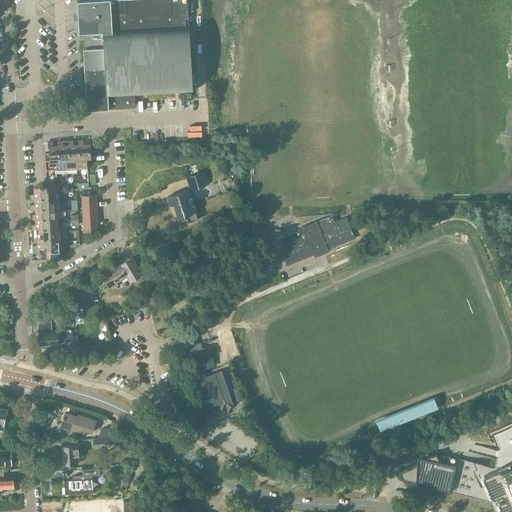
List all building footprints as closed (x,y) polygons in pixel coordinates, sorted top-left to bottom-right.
[(100,1),(77,2),(79,33),(82,33),(83,39),(87,111),(135,108),(135,102),(134,95),(192,92),(187,1),(186,0),(111,0),(110,0),(106,0),(100,1)] [(78,140),(78,146),(79,146),(80,158),(76,159),(77,170),(87,170),(86,158),(91,158),(90,145),(83,146),(83,140),(78,140)] [(55,160),(56,168),(56,172),(66,171),(66,159),(70,159),(69,147),(68,147),(63,147),(62,141),(57,142),(58,147),(59,147),(60,160),(55,160)] [(68,141),(68,147),(69,147),(70,159),(66,159),(66,171),(77,170),(76,159),(80,158),(79,146),(78,146),(73,146),(73,141),(68,141)] [(45,169),(56,168),(55,160),(60,160),(59,147),(58,147),(52,148),(52,142),(47,142),(48,149),(49,149),(49,154),(45,154),(45,169)] [(185,177),(189,190),(209,184),(205,171),(185,177)] [(29,200),(35,200),(35,198),(47,198),(47,202),(59,201),(58,191),(47,191),(47,187),(34,188),(34,195),(29,195),(29,200)] [(196,213),(188,191),(167,198),(170,207),(174,205),(180,222),(187,220),(188,224),(198,220),(196,213)] [(30,210),(35,210),(35,209),(48,208),(48,212),(60,211),(56,211),(55,202),(59,202),(59,201),(47,202),(47,198),(35,198),(35,200),(35,205),(29,205),(30,210)] [(30,221),(36,220),(36,219),(48,218),(49,222),(60,222),(60,211),(48,212),(48,208),(35,209),(35,210),(36,215),(30,215),(30,221)] [(298,232),(280,239),(284,249),(280,251),(286,266),(304,259),(303,256),(309,254),(310,257),(313,256),(314,258),(329,252),(327,249),(354,239),(353,234),(348,224),(346,218),(335,223),(332,216),(320,221),(297,230),(298,232)] [(31,226),(31,231),(37,230),(37,229),(49,228),(49,233),(61,232),(60,222),(49,222),(48,218),(36,219),(36,220),(36,225),(31,226)] [(31,241),(37,241),(37,239),(49,239),(50,243),(61,242),(61,232),(49,233),(49,228),(37,229),(37,230),(31,231),(31,241)] [(37,241),(37,246),(32,246),(32,253),(39,253),(39,250),(43,249),(44,260),(57,259),(62,257),(61,242),(50,243),(49,239),(37,239),(37,241)] [(132,258),(128,261),(120,265),(120,266),(102,276),(108,288),(117,286),(115,284),(126,278),(130,284),(141,278),(137,271),(139,270),(132,258)] [(75,293),(79,300),(87,296),(86,294),(89,293),(87,289),(84,291),(83,288),(75,293)] [(39,323),(40,346),(65,344),(64,331),(51,332),(51,323),(39,323)] [(189,345),(193,371),(214,367),(211,347),(202,348),(201,343),(189,345)] [(110,346),(85,348),(85,357),(111,355),(110,346)] [(232,404),(221,371),(195,380),(207,414),(221,409),(227,412),(231,405),(232,404)] [(64,413),(60,427),(84,434),(85,431),(91,433),(95,421),(85,418),(85,420),(64,413)] [(417,463),(398,471),(402,480),(403,481),(404,482),(417,485),(418,485),(425,487),(429,488),(436,490),(439,491),(446,493),(449,493),(490,504),(491,503),(494,511),(511,511),(511,426),(491,436),(497,449),(493,467),(438,453),(436,454),(432,456),(426,459),(422,461),(417,463)] [(101,429),(97,439),(108,437),(108,428),(101,429)] [(93,440),(93,448),(110,447),(110,442),(109,438),(93,440)] [(61,447),(62,465),(76,464),(76,457),(80,456),(79,446),(61,447)] [(0,448),(0,466),(12,466),(11,450),(1,450),(0,448)] [(0,493),(4,493),(4,490),(14,489),(13,477),(3,478),(3,470),(0,469),(0,493)] [(72,481),(64,481),(64,495),(93,493),(92,476),(100,476),(100,469),(81,470),(82,476),(72,477),(72,481)] [(72,508),(65,508),(65,511),(103,511),(103,501),(72,503),(72,508)] [(131,511),(130,501),(123,502),(123,511),(131,511)] [(200,511),(198,506),(195,501),(187,505),(190,510),(187,511),(200,511)]
